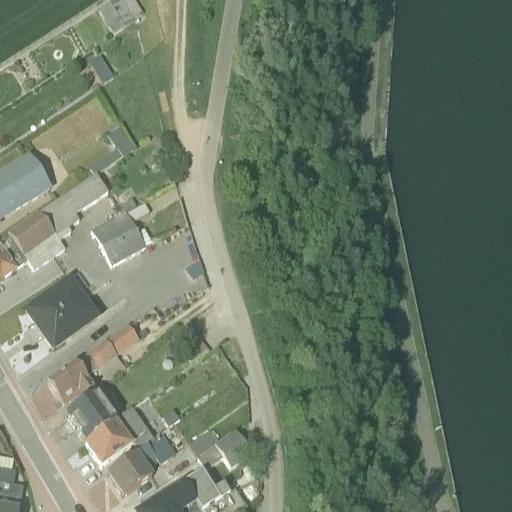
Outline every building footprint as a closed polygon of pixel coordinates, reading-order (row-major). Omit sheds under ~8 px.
[(133,0),(124,0),(101,15),(115,38),(145,19),(133,0)] [(102,61),(82,73),(95,92),(114,80),(102,61)] [(120,133),(109,140),(118,154),(92,171),(98,180),(135,155),(120,133)] [(0,228),(50,196),(27,160),(0,178),(0,228)] [(107,200),(106,199),(94,182),(0,247),(0,288),(15,278),(14,277),(24,270),(31,279),(63,257),(57,250),(70,241),(66,236),(68,235),(77,228),(73,223),(107,200)] [(129,232),(147,220),(142,210),(135,214),(130,206),(111,215),(111,216),(116,225),(123,221),(129,232)] [(123,221),(88,240),(109,276),(142,257),(123,221)] [(150,251),(142,237),(134,242),(142,256),(150,251)] [(98,327),(67,285),(19,319),(50,361),(98,327)] [(193,371),(209,356),(188,332),(171,347),(193,371)] [(114,366),(135,350),(125,334),(43,392),(61,416),(79,404),(81,406),(92,398),(84,388),(95,379),(105,392),(123,379),(123,378),(114,366)] [(62,426),(62,427),(81,455),(113,430),(96,406),(62,426)] [(151,450),(129,419),(114,431),(113,430),(81,455),(98,479),(127,458),(131,464),(151,450)] [(177,430),(169,420),(159,428),(167,438),(177,430)] [(164,452),(186,436),(181,428),(103,485),(119,508),(121,508),(150,486),(144,479),(154,472),(157,475),(173,464),(164,452)] [(207,440),(185,456),(194,468),(216,453),(207,440)] [(234,442),(194,468),(203,480),(220,468),(228,479),(249,464),(234,442)] [(0,511),(17,511),(21,497),(11,495),(13,481),(9,480),(11,469),(0,466),(0,511)] [(239,511),(231,500),(226,503),(221,494),(211,501),(200,483),(152,511),(239,511)]
